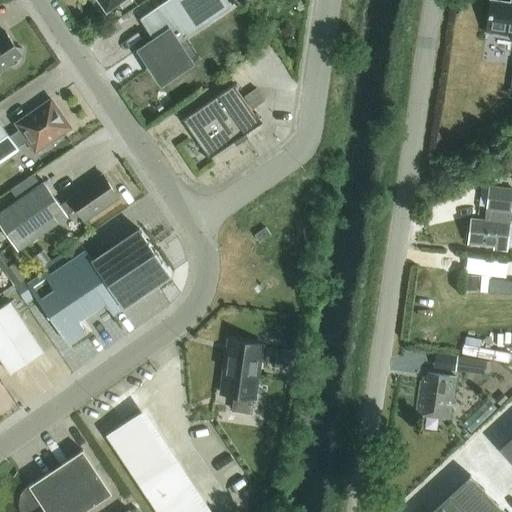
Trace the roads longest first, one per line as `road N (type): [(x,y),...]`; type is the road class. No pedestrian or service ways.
road 1 (unclassified): [(354,511),(432,0)]
road 2 (residential): [(0,449),(192,312),(206,282),(207,252),(195,223)]
road 3 (residential): [(195,223),(297,156),(311,135),(331,0)]
road 4 (residential): [(195,223),(43,0)]
